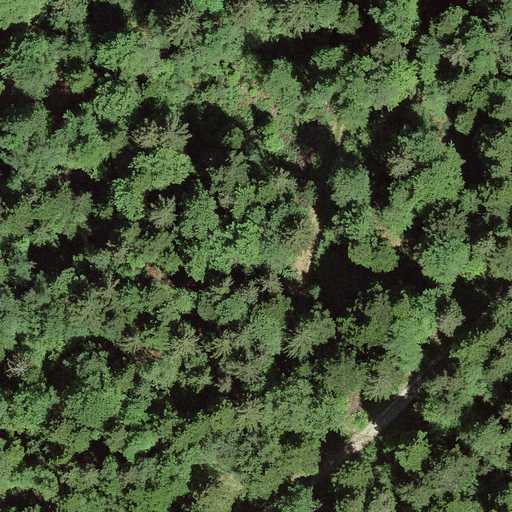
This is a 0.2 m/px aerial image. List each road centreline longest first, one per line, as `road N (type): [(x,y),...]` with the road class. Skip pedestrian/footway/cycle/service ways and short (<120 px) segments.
road 1 (track): [(511,283),(411,387),(251,511)]
road 2 (track): [(0,134),(33,0)]
